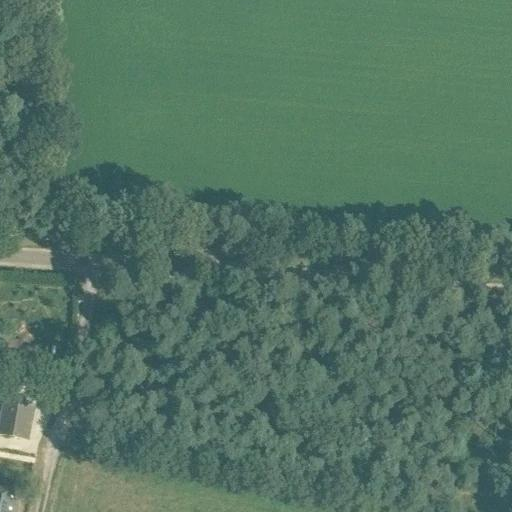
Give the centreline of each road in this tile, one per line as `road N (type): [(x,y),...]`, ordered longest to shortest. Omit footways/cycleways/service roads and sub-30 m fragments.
road 1 (unclassified): [(89,261),(511,293)]
road 2 (track): [(89,261),(78,355),(38,511)]
